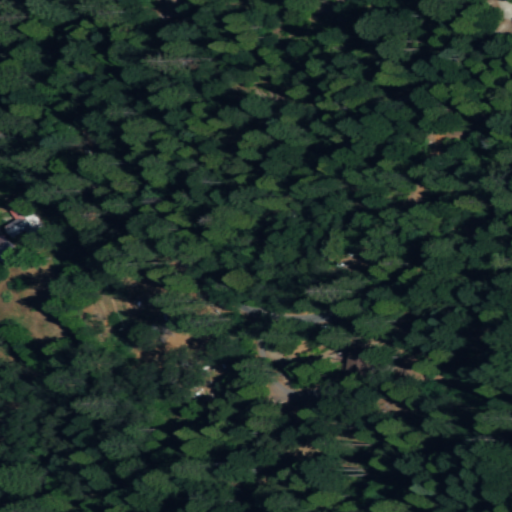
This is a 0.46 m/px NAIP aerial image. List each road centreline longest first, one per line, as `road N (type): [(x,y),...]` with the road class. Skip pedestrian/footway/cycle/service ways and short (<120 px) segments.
road 1 (residential): [(511,187),(443,250),(367,295),(286,314),(231,297),(50,155),(0,126)]
road 2 (residential): [(0,126),(64,0)]
